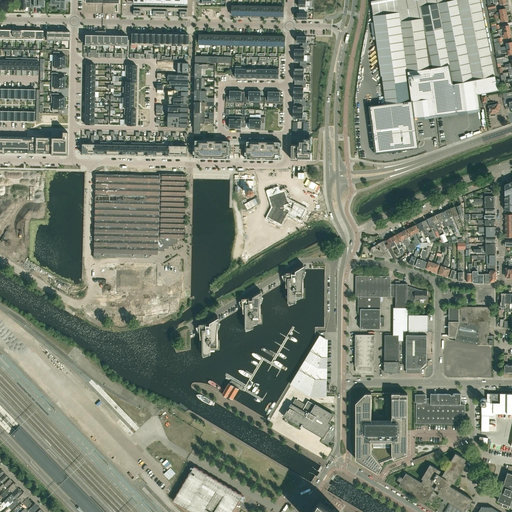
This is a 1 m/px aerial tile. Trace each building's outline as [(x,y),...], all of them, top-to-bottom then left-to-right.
[(16,0),(17,8),(22,8),(25,8),(25,0),(29,0),(16,0)] [(50,0),(51,5),(59,5),(59,9),(65,9),(65,0),(50,0)] [(307,6),(307,1),(299,0),(298,7),(299,7),(299,10),(308,10),(308,6),(307,6)] [(479,0),(452,0),(420,6),(422,18),(400,21),(399,12),(373,15),(381,76),(382,76),(386,104),(412,101),(407,71),(432,68),(449,65),(453,84),(476,79),(495,76),(479,0)] [(141,11),(147,11),(147,7),(134,7),(134,10),(134,15),(141,16),(141,11)] [(160,16),(161,7),(147,7),(147,11),(154,11),(153,16),(160,16)] [(161,7),(160,16),(167,16),(168,11),(174,11),(174,8),(161,7)] [(188,8),(174,8),(174,11),(180,12),(180,16),(187,17),(188,8)] [(494,15),(495,17),(498,16),(507,14),(506,8),(499,9),(500,12),(496,13),(496,14),(494,15)] [(308,10),(299,10),(299,13),(297,13),(297,19),(307,19),(307,13),(306,13),(306,10),(308,10)] [(46,38),(46,40),(54,41),(54,31),(46,31),(46,32),(46,38)] [(62,31),(62,41),(69,41),(70,31),(62,31)] [(303,42),(303,46),(307,46),(309,46),(309,42),(307,42),(307,36),(297,36),(297,42),(303,42)] [(501,47),(500,47),(501,50),(511,47),(511,41),(506,43),(506,46),(501,47)] [(306,49),(307,46),(303,46),(301,46),(300,49),(294,49),(294,55),(304,55),(304,49),(306,49)] [(511,47),(501,50),(502,54),(508,53),(508,55),(511,54),(511,47)] [(495,51),(497,60),(503,59),(507,58),(506,55),(505,55),(505,54),(502,55),(501,54),(499,54),(498,51),(496,51),(495,51)] [(53,52),(53,61),(65,61),(65,55),(59,55),(59,52),(53,52)] [(300,61),(300,65),(306,65),(306,61),(304,61),(304,55),(294,55),(294,61),(300,61)] [(52,61),(52,70),(58,70),(58,69),(61,69),(61,68),(65,68),(65,61),(53,61),(52,61)] [(177,63),(177,72),(188,73),(188,63),(177,63)] [(306,68),(306,65),(300,65),(300,68),(294,68),(294,74),(304,74),(304,68),(306,68)] [(409,81),(412,101),(386,104),(370,106),(376,153),(418,147),(414,118),(441,114),(480,109),(478,95),(476,79),(453,84),(449,65),(432,68),(407,71),(409,81)] [(51,73),(51,82),(64,82),(65,76),(61,76),(61,75),(58,74),(58,73),(51,73)] [(300,84),(306,84),(306,80),(304,80),(304,74),(294,74),(294,80),(300,80),(300,84)] [(195,77),(195,90),(204,90),(204,81),(205,81),(205,78),(202,78),(195,77)] [(51,82),(51,91),(58,91),(58,88),(64,88),(64,82),(51,82)] [(294,87),(294,93),(303,93),(303,87),(306,87),(306,84),(300,84),(300,87),(294,87)] [(195,90),(194,102),(208,102),(208,98),(206,98),(206,90),(204,90),(195,90)] [(226,102),(235,103),(236,91),(230,91),(229,97),(226,96),(226,102)] [(242,91),(236,91),(235,103),(244,103),(244,97),(241,97),(242,91)] [(249,102),(255,102),(255,91),(249,91),(249,97),(246,97),(246,103),(249,103),(249,102)] [(255,102),(260,102),(260,103),(264,103),(264,97),(261,97),(261,91),(255,91),(255,102)] [(274,91),(268,91),(268,97),(265,97),(265,103),(274,103),(274,91)] [(274,91),(274,103),(283,104),(283,98),(280,98),(280,92),(274,91)] [(51,96),(51,103),(52,103),(64,103),(64,97),(58,96),(58,93),(52,93),(52,96),(51,96)] [(303,93),(294,93),(293,99),(299,99),(299,103),(305,103),(305,99),(303,99),(303,93)] [(511,107),(511,95),(507,97),(506,93),(502,94),(503,98),(504,98),(506,104),(508,104),(509,104),(510,108),(511,107)] [(168,96),(168,101),(170,101),(170,105),(183,105),(187,105),(187,96),(168,96)] [(194,102),(194,112),(204,112),(205,112),(205,106),(214,106),(214,102),(208,102),(194,102)] [(488,103),(488,106),(489,105),(491,116),(495,115),(495,111),(498,111),(498,109),(500,108),(499,104),(494,104),(493,102),(488,103)] [(52,103),(52,112),(58,112),(58,109),(64,109),(64,103),(52,103)] [(293,106),(293,112),(303,112),(303,106),(305,106),(305,103),(299,103),(299,106),(293,106)] [(194,112),(194,122),(201,123),(211,123),(214,123),(214,119),(204,119),(204,112),(194,112)] [(299,118),(299,122),(305,122),(305,118),(303,118),(303,112),(293,112),(293,118),(299,118)] [(229,128),(235,128),(235,116),(226,116),(226,122),(229,122),(229,128)] [(244,117),(235,116),(235,128),(241,128),(241,122),(244,123),(244,117)] [(255,129),(255,118),(250,118),(250,117),(246,117),(246,123),(249,123),(249,129),(255,129)] [(255,118),(255,129),(261,129),(261,123),(264,123),(264,117),(261,117),(261,118),(255,118)] [(424,138),(443,134),(440,122),(422,126),(424,138)] [(0,150),(4,151),(4,153),(50,154),(50,152),(59,152),(66,152),(67,143),(67,131),(61,131),(51,131),(51,137),(0,135),(0,150)] [(292,144),(291,159),(298,160),(298,158),(305,158),(311,158),(311,152),(311,151),(311,144),(311,138),(309,138),(304,138),(304,141),(300,141),(299,145),(292,144)] [(195,153),(195,157),(279,159),(279,155),(281,155),(281,146),(279,146),(279,142),(196,140),(196,144),(194,144),(194,153),(195,153)] [(96,173),(96,185),(104,185),(104,176),(99,176),(99,173),(96,173)] [(104,176),(104,185),(111,185),(112,176),(111,176),(107,176),(107,173),(104,173),(104,176)] [(112,176),(111,185),(119,186),(119,176),(115,176),(115,173),(111,173),(111,176),(112,176)] [(119,176),(119,186),(127,186),(127,177),(122,177),(122,174),(119,173),(119,176)] [(127,177),(127,186),(135,186),(135,177),(130,177),(130,174),(127,174),(127,177)] [(135,177),(135,186),(143,186),(143,177),(138,177),(138,174),(135,174),(135,177)] [(143,177),(143,186),(150,186),(151,177),(150,177),(146,177),(146,174),(143,174),(143,177)] [(151,177),(150,186),(159,186),(159,177),(154,177),(154,174),(150,174),(150,177),(151,177)] [(159,177),(159,186),(158,198),(172,198),(172,193),(185,193),(185,178),(159,177)] [(289,201),(285,190),(274,193),(278,205),(272,217),(282,222),(288,212),(301,218),(306,208),(292,200),(289,201)] [(474,202),(495,202),(495,196),(492,196),(492,192),(485,192),(485,196),(485,199),(474,199),(474,200),(469,200),(469,202),(470,202),(474,202)] [(184,211),(185,193),(172,193),(172,198),(158,198),(158,210),(184,211)] [(257,197),(244,204),(247,210),(258,204),(260,202),(257,197)] [(459,215),(461,214),(463,218),(464,218),(464,215),(464,213),(464,212),(463,212),(461,205),(460,205),(457,206),(456,207),(459,215)] [(460,222),(459,223),(457,219),(458,218),(457,215),(458,215),(455,207),(450,209),(459,230),(461,229),(460,227),(462,226),(460,222)] [(451,220),(450,217),(452,216),(449,209),(445,211),(453,231),(456,229),(452,220),(451,220)] [(158,211),(157,251),(162,251),(162,248),(168,248),(168,246),(172,246),(172,243),(177,244),(177,238),(184,238),(185,212),(158,211)] [(445,211),(441,213),(447,227),(449,226),(451,231),(453,230),(448,218),(445,211)] [(447,227),(441,213),(436,215),(441,225),(443,224),(445,228),(447,227)] [(439,230),(438,226),(440,225),(439,222),(436,215),(431,217),(434,224),(437,231),(439,230)] [(434,224),(431,217),(427,219),(430,226),(432,225),(435,232),(437,231),(434,224)] [(422,222),(421,222),(425,229),(428,236),(430,235),(427,228),(429,227),(426,220),(424,221),(423,221),(422,221),(422,222)] [(425,229),(421,222),(420,222),(419,223),(417,224),(420,231),(423,230),(426,237),(428,236),(425,229)] [(422,243),(422,242),(420,239),(417,233),(419,232),(416,225),(414,226),(413,226),(412,226),(412,227),(411,227),(420,244),(422,243)] [(416,243),(414,244),(416,247),(420,244),(411,227),(410,227),(409,227),(409,228),(407,229),(410,236),(413,235),(414,238),(416,243)] [(407,238),(409,236),(406,230),(401,232),(409,246),(411,245),(407,238)] [(401,241),(403,240),(407,247),(409,246),(401,232),(397,234),(401,241)] [(441,235),(439,236),(440,236),(442,241),(442,242),(445,242),(448,241),(447,240),(446,238),(444,234),(441,235)] [(393,236),(392,237),(396,244),(400,251),(403,250),(400,245),(400,242),(396,235),(395,235),(393,236)] [(388,250),(393,258),(397,260),(391,247),(396,244),(392,237),(391,237),(388,238),(389,239),(384,242),(388,250)] [(384,242),(383,241),(372,248),(370,251),(373,256),(387,257),(393,258),(388,250),(384,242)] [(426,248),(425,250),(420,267),(424,269),(427,262),(424,261),(429,247),(427,247),(426,248)] [(133,257),(133,249),(94,248),(94,256),(133,257)] [(422,256),(420,260),(418,259),(415,266),(420,267),(425,250),(422,249),(420,255),(422,256)] [(411,256),(408,263),(413,265),(416,258),(418,251),(416,250),(414,257),(411,256)] [(487,255),(487,264),(490,264),(490,268),(490,282),(495,280),(496,279),(496,277),(496,262),(496,258),(495,255),(490,255),(487,255)] [(434,263),(431,270),(432,271),(432,272),(434,272),(437,272),(439,265),(440,261),(441,257),(439,256),(436,264),(434,263)] [(437,273),(442,275),(447,261),(447,256),(446,256),(445,260),(445,261),(443,266),(440,265),(437,273)] [(289,287),(289,305),(289,301),(296,301),(296,300),(297,297),(303,297),(303,296),(303,271),(304,271),(304,269),(304,266),(295,271),(296,271),(296,273),(292,273),(292,272),(285,273),(286,282),(286,288),(287,287),(289,287)] [(355,296),(355,297),(358,297),(358,299),(380,299),(380,297),(391,297),(391,296),(391,283),(391,278),(387,277),(385,276),(356,276),(355,296)] [(394,308),(393,335),(399,335),(399,341),(403,341),(403,331),(408,331),(408,332),(428,332),(428,315),(409,315),(409,308),(407,308),(407,302),(407,296),(415,296),(415,299),(427,299),(427,291),(420,291),(420,290),(413,288),(407,286),(408,284),(400,284),(400,281),(396,281),(396,283),(395,296),(395,308),(394,308)] [(244,313),(246,313),(246,331),(247,331),(247,327),(253,327),(253,326),(254,326),(254,323),(260,322),(260,297),(262,297),(262,296),(262,291),(253,297),(253,299),(249,299),(249,298),(242,298),(243,307),(243,313),(244,313)] [(358,299),(358,313),(360,313),(360,329),(380,329),(380,326),(384,326),(384,317),(380,317),(380,299),(358,299)] [(455,341),(478,345),(489,346),(493,345),(493,335),(489,335),(489,307),(449,307),(449,337),(455,338),(455,341)] [(203,339),(203,356),(204,356),(204,353),(210,353),(210,352),(211,352),(211,348),(217,348),(218,348),(217,323),(219,323),(219,322),(219,317),(210,323),(210,325),(207,325),(206,324),(207,324),(199,324),(200,333),(201,339),(203,339)] [(374,335),(356,335),(355,335),(355,366),(355,372),(374,372),(374,366),(374,335)] [(399,335),(393,335),(385,335),(384,372),(389,372),(389,373),(392,373),(392,372),(399,372),(399,341),(399,335)] [(406,335),(406,368),(417,368),(417,369),(421,369),(424,369),(428,365),(428,362),(427,362),(427,359),(427,335),(406,335)] [(318,341),(291,384),(310,395),(325,396),(325,390),(329,390),(329,391),(329,383),(329,385),(325,385),(326,340),(324,340),(321,344),(318,342),(318,341)] [(477,371),(480,354),(454,350),(450,371),(466,373),(466,369),(465,369),(466,362),(472,363),(471,370),(477,371)] [(232,399),(238,389),(229,383),(222,395),(226,397),(227,396),(232,399)] [(382,466),(380,463),(393,457),(394,459),(407,454),(407,394),(400,394),(400,393),(392,393),(392,421),(371,421),(371,393),(366,393),(356,403),(356,459),(366,465),(378,473),(382,466)] [(465,424),(465,417),(465,412),(465,405),(461,405),(460,405),(460,403),(461,403),(461,393),(454,393),(453,393),(453,394),(453,395),(450,395),(450,394),(431,394),(431,399),(426,399),(426,396),(426,395),(425,394),(415,394),(415,402),(417,402),(417,404),(416,404),(416,424),(465,424)] [(489,402),(487,402),(486,401),(487,399),(485,399),(484,398),(483,398),(482,399),(481,400),(480,401),(481,403),(482,404),(481,404),(481,416),(482,416),(489,416),(494,416),(494,413),(511,413),(511,441),(511,446),(511,393),(501,393),(496,393),(495,393),(487,393),(489,393),(489,402)] [(209,405),(211,407),(212,408),(213,409),(221,414),(230,420),(239,425),(247,429),(248,430),(249,430),(250,430),(251,429),(251,428),(254,425),(212,401),(209,405)] [(303,426),(326,436),(331,424),(330,424),(335,413),(316,404),(309,401),(305,410),(291,404),(285,417),(304,425),(303,426)] [(437,495),(447,501),(451,503),(445,511),(464,511),(467,508),(469,509),(471,505),(469,504),(472,499),(450,486),(452,483),(454,484),(466,464),(464,463),(466,459),(456,453),(442,476),(439,474),(441,470),(430,464),(420,481),(406,473),(403,478),(399,476),(397,480),(400,482),(398,485),(417,496),(426,502),(427,500),(432,503),(437,495)] [(191,472),(173,501),(191,511),(232,511),(236,507),(237,505),(237,504),(238,504),(239,502),(242,497),(242,496),(243,496),(196,468),(194,466),(193,468),(193,469),(191,472)] [(497,501),(500,502),(503,503),(501,506),(509,509),(511,498),(511,474),(507,472),(497,501)] [(6,487),(12,482),(9,478),(0,486),(0,490),(1,490),(5,486),(6,487)] [(11,492),(17,486),(14,482),(7,488),(0,495),(3,498),(10,491),(11,492)] [(10,503),(15,498),(22,492),(21,491),(22,490),(21,489),(19,489),(18,488),(3,501),(5,503),(8,501),(10,503)] [(27,496),(23,492),(12,503),(11,504),(8,507),(11,510),(20,501),(21,502),(27,496)] [(25,508),(26,507),(27,507),(31,503),(26,498),(22,502),(20,504),(22,506),(25,508)] [(337,511),(333,510),(332,510),(328,507),(330,504),(326,502),(325,504),(320,501),(319,502),(318,501),(316,505),(316,504),(313,508),(314,508),(311,511),(337,511)] [(30,511),(32,511),(38,507),(34,503),(27,511),(25,511),(29,511),(30,511)]
